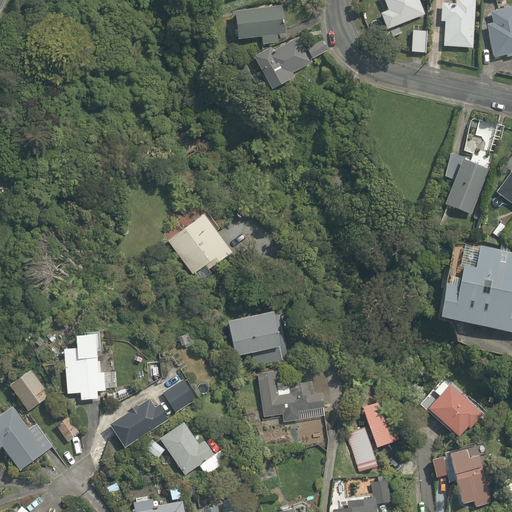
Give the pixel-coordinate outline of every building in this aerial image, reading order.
[(426,15),(419,0),(383,0),(388,11),(381,15),(388,30),(426,15)] [(443,47),(473,49),(476,1),(466,0),(456,0),(456,5),(442,4),(441,23),(445,23),(443,47)] [(278,36),(286,35),(283,7),(235,12),(238,40),(262,38),(263,45),(279,43),(278,36)] [(493,24),(487,26),(494,59),(507,56),(508,58),(511,57),(511,8),(509,9),(509,7),(504,8),(504,10),(491,13),(493,24)] [(428,32),(413,31),(412,53),(426,54),(428,32)] [(312,63),(299,37),(273,51),(271,48),(254,57),(272,91),(295,78),(293,74),(312,63)] [(328,51),(322,41),(307,49),(313,60),(328,51)] [(471,215),(489,170),(486,169),(488,164),(473,157),(470,163),(467,161),(468,158),(451,153),(445,177),(455,181),(446,205),(471,215)] [(511,171),(497,193),(511,204),(511,171)] [(204,215),(168,241),(193,274),(197,272),(203,279),(212,274),(209,270),(232,253),(204,215)] [(511,332),(511,252),(510,252),(511,245),(501,243),(500,250),(481,246),(480,248),(466,245),(461,267),(465,268),(463,280),(451,277),(450,285),(448,285),(441,318),(511,332)] [(274,312),(228,322),(235,358),(249,354),(252,367),(288,359),(279,315),(275,316),(274,312)] [(55,324),(44,332),(50,342),(61,334),(55,324)] [(74,346),(62,347),(64,393),(79,393),(80,400),(96,399),(95,390),(116,390),(115,369),(97,370),(96,334),(73,335),(74,346)] [(192,343),(188,334),(178,338),(182,347),(192,343)] [(159,375),(158,363),(148,365),(149,376),(159,375)] [(33,368),(8,385),(26,411),(51,395),(33,368)] [(314,396),(312,382),(289,386),(288,382),(279,384),(277,372),(257,375),(264,418),(283,415),(284,423),(325,417),(321,395),(314,396)] [(196,400),(184,380),(163,393),(176,414),(196,400)] [(439,396),(428,409),(459,437),(468,427),(471,429),(483,414),(450,385),(448,387),(443,382),(434,392),(439,396)] [(125,449),(169,420),(159,406),(155,408),(150,399),(138,407),(137,405),(128,412),(129,413),(110,425),(125,449)] [(363,408),(369,426),(345,434),(359,473),(377,467),(373,453),(378,452),(377,448),(399,440),(384,402),(363,408)] [(0,446),(17,471),(51,447),(34,423),(26,429),(11,408),(0,415),(0,446)] [(66,415),(53,426),(68,443),(80,432),(66,415)] [(327,443),(324,420),(284,427),(288,450),(327,443)] [(184,423),(160,439),(185,476),(200,466),(206,475),(231,458),(224,450),(215,455),(206,442),(200,446),(184,423)] [(165,450),(152,440),(145,449),(158,459),(165,450)] [(491,503),(479,456),(469,459),(467,450),(432,460),(437,479),(447,476),(449,483),(457,481),(463,505),(474,502),(476,508),(491,503)] [(372,484),(374,498),(375,505),(391,502),(386,480),(372,484)] [(111,495),(121,490),(117,483),(107,488),(111,495)] [(172,501),(183,498),(180,484),(169,486),(172,501)] [(184,511),(183,501),(154,506),(153,500),(149,500),(148,497),(136,499),(137,503),(134,503),(135,510),(133,511),(132,511),(184,511)] [(376,511),(375,505),(374,498),(347,501),(348,508),(333,510),(333,511),(376,511)] [(245,511),(243,500),(238,499),(227,501),(224,504),(223,511),(218,511),(218,507),(203,510),(203,511),(245,511)]
